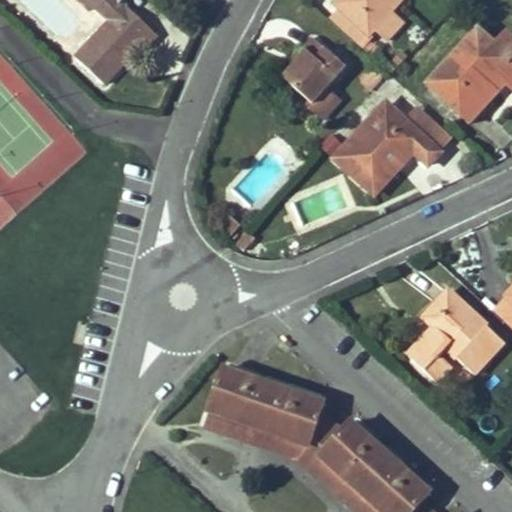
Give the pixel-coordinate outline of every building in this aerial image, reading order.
[(123,64),(153,32),(119,0),(88,0),(110,21),(75,58),(104,85),(123,64)] [(339,0),(336,4),(341,9),(370,36),(382,46),(402,25),(390,14),(402,0),(339,0)] [(341,9),(331,20),(360,46),(370,36),(341,9)] [(499,75),(507,83),(511,88),(511,35),(508,32),(496,45),(479,31),(428,85),(461,116),(499,75)] [(128,69),(159,37),(153,32),(123,64),(128,69)] [(300,51),(303,55),(294,63),(281,77),(307,102),(311,105),(327,88),(345,68),(313,38),(300,51)] [(303,55),(300,51),(291,61),(294,63),(303,55)] [(461,116),(469,123),(507,83),(499,75),(461,116)] [(327,88),(311,105),(307,102),(304,105),(320,120),(339,100),(327,88)] [(409,148),(414,154),(427,165),(440,151),(387,104),(336,160),(370,192),(397,166),(395,163),(409,148)] [(370,192),(375,197),(414,154),(409,148),(395,163),(397,166),(370,192)] [(104,158),(105,182),(128,180),(127,157),(104,158)] [(233,235),(244,222),(233,212),(222,225),(233,235)] [(238,244),(246,251),(256,239),(249,232),(238,244)] [(437,255),(408,273),(426,300),(454,283),(437,255)] [(475,374),(505,342),(450,291),(425,317),(436,328),(410,357),(437,382),(453,366),(442,356),(448,350),(475,374)] [(306,455),(322,410),(325,403),(293,392),(296,385),(270,376),(268,383),(225,368),(210,413),(306,455)] [(433,511),(423,502),(413,511),(383,511),(321,455),(345,430),(322,410),(306,455),(210,413),(205,426),(302,459),(359,511),(433,511)] [(352,421),(345,430),(321,455),(383,511),(413,511),(423,502),(430,494),(405,471),(410,466),(390,448),(386,452),(352,421)]
